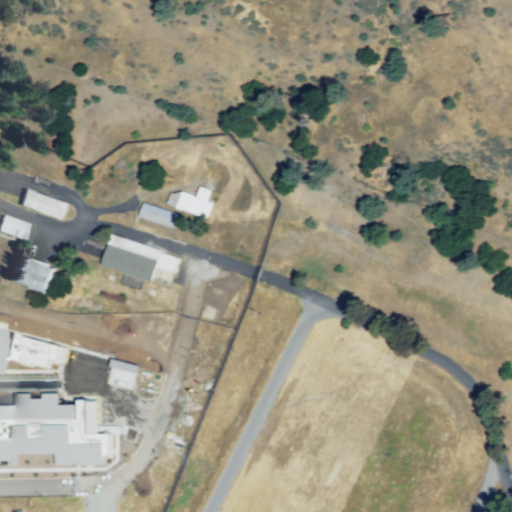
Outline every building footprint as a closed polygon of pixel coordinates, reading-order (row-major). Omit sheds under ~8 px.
[(26,189),(69,204),(64,219),(21,205),(26,189)] [(211,203),(198,199),(200,190),(214,194),(211,203)] [(141,217),(145,205),(183,218),(179,230),(141,217)] [(0,231),(22,239),(27,223),(1,214),(0,216),(0,231)] [(97,266),(104,247),(158,265),(152,284),(97,266)] [(19,258),(55,271),(46,297),(10,285),(19,258)] [(66,345),(0,330),(0,362),(1,358),(48,369),(50,359),(63,362),(66,345)] [(97,402),(57,402),(57,393),(41,393),(41,395),(13,395),(13,405),(0,404),(0,463),(1,464),(1,465),(17,465),(17,453),(54,454),(54,464),(104,464),(104,457),(109,457),(109,433),(97,433),(97,402)]
